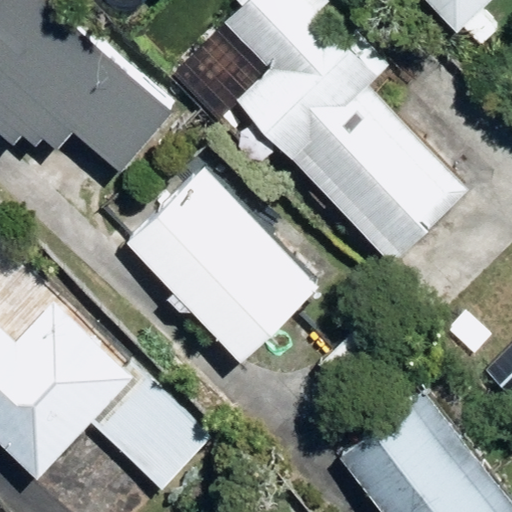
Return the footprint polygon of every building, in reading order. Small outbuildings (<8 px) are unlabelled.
[(69,89),(122,133),(152,95),(128,74),(137,61),(112,40),(119,31),(80,0),(0,0),(0,91),(35,120),(58,92),(63,96),(69,89)] [(245,88),(406,242),(481,163),(377,63),(402,39),(368,9),(360,16),(342,0),(240,0),(220,21),(254,52),(244,66),(256,76),(245,88)] [(430,0),(454,25),(480,0),(430,0)] [(134,229),(255,342),(330,261),(210,149),(134,229)] [(95,409),(168,476),(220,422),(67,276),(25,322),(0,298),(0,419),(47,462),(95,409)] [(325,356),(356,384),(412,326),(380,296),(325,356)] [(348,440),(410,511),(511,511),(511,460),(431,368),(348,440)]
